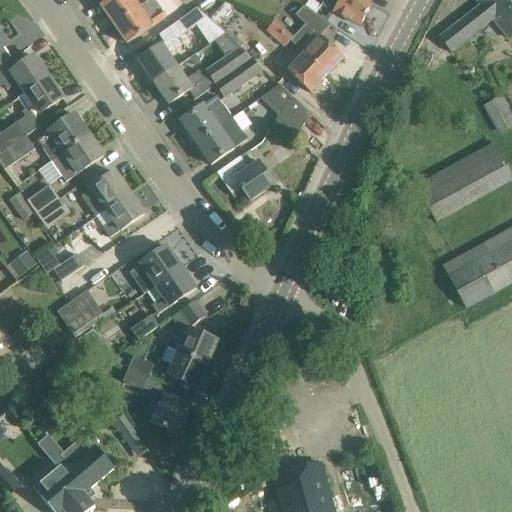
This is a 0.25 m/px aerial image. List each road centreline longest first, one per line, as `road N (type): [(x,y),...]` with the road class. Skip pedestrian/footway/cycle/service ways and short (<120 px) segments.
road 1 (residential): [(278,288),(192,216),(41,0)]
road 2 (secondary): [(278,288),(423,0)]
road 3 (residential): [(410,511),(339,336),(278,288)]
road 4 (secondary): [(171,511),(208,449),(278,288)]
